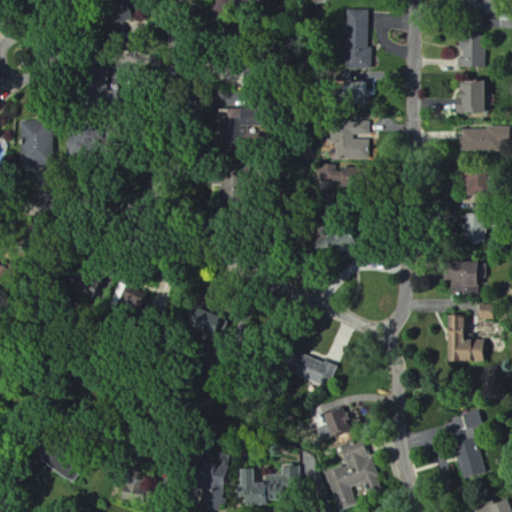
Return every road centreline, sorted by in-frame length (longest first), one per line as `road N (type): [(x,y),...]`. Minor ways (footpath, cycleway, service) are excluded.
road 1 (residential): [(420,0),(411,274),(395,335),(411,474),(429,511)]
road 2 (residential): [(0,201),(70,201),(147,219),(395,335)]
road 3 (residential): [(161,0),(181,61),(147,219)]
road 4 (residential): [(22,54),(181,61)]
